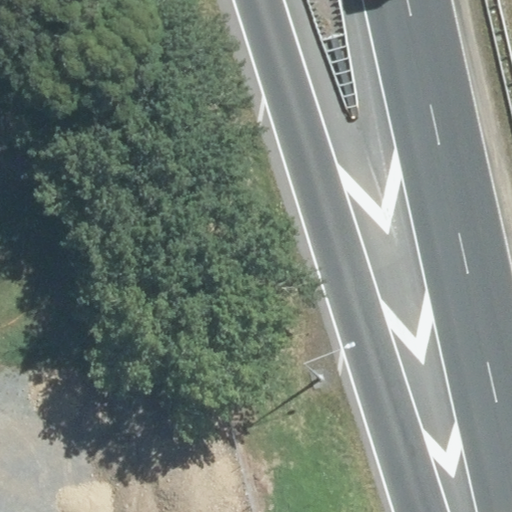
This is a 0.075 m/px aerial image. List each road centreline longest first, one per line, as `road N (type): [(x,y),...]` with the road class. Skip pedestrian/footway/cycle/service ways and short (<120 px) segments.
road 1 (motorway): [(479,511),(372,246),(288,0)]
road 2 (motorway): [(431,511),(313,0)]
road 3 (motorway): [(511,493),(400,0)]
